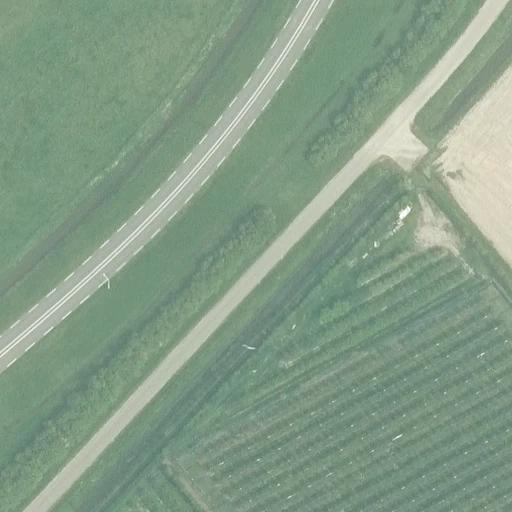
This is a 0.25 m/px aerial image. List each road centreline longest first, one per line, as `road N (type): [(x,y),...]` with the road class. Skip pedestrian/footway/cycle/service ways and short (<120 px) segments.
road 1 (unclassified): [(32,511),(388,132),(497,0)]
road 2 (secondary): [(0,356),(208,158),(279,65),(313,0)]
